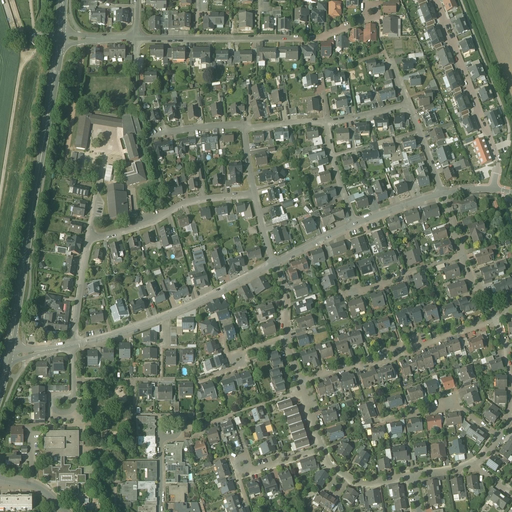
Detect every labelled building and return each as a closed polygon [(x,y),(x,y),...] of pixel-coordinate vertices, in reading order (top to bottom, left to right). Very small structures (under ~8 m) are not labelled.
[(165,0),(157,0),(157,5),(157,9),(165,9),(165,0)] [(453,0),(449,0),(447,1),(443,3),(446,12),(457,8),(453,0)] [(340,4),(330,4),(330,16),(331,16),(332,17),(333,17),(334,16),(340,15),(340,4)] [(420,9),(423,16),(434,12),(432,8),(431,4),(428,6),(420,9)] [(390,5),(383,5),(383,13),(387,13),(387,14),(391,14),(391,13),(395,13),(395,5),(390,5)] [(305,11),(295,11),(295,21),(300,21),(300,23),(305,23),(306,22),(306,16),(305,16),(305,11)] [(96,12),(91,12),(91,16),(90,16),(90,18),(91,18),(91,21),(99,21),(99,26),(104,26),(104,21),(105,21),(105,12),(96,12)] [(119,12),(118,12),(118,19),(116,19),(116,24),(128,24),(128,19),(128,13),(128,12),(119,12)] [(178,12),(168,12),(168,22),(172,21),(172,16),(178,16),(178,12)] [(317,12),(313,12),(313,17),(312,17),(312,18),(312,19),(313,20),(314,20),(315,20),(316,19),(317,19),(317,23),(323,23),(323,12),(317,12)] [(434,12),(423,16),(426,24),(434,21),(437,20),(435,16),(436,16),(434,12)] [(223,14),(211,15),(211,19),(213,19),(213,24),(223,24),(223,14)] [(455,17),(457,23),(463,20),(463,21),(464,20),(462,14),(455,17)] [(246,16),(240,16),(240,30),(252,30),(251,16),(246,16)] [(190,17),(179,17),(179,23),(179,30),(190,30),(190,17)] [(159,19),(150,19),(151,20),(151,30),(150,30),(159,31),(159,19)] [(211,19),(204,19),(204,31),(209,30),(209,29),(213,29),(213,24),(213,19),(211,19)] [(273,20),(265,20),(265,30),(273,30),(273,19),(273,20)] [(397,19),(383,19),(383,24),(384,24),(384,35),(388,35),(397,35),(397,19)] [(288,22),(284,22),(284,20),(279,20),(279,26),(280,26),(280,31),(288,31),(288,30),(288,22)] [(463,21),(463,20),(457,23),(454,24),(458,35),(467,31),(463,21)] [(374,27),(366,27),(366,35),(366,39),(367,39),(370,39),(370,41),(371,41),(372,42),(375,42),(375,37),(375,35),(374,35),(374,27)] [(427,32),(430,39),(441,35),(440,31),(439,31),(438,27),(435,29),(427,32)] [(358,31),(353,31),(351,33),(351,40),(353,41),(355,41),(356,42),(360,42),(360,34),(360,33),(358,31)] [(441,35),(430,39),(433,47),(441,44),(444,43),(443,39),(441,35)] [(341,37),(340,39),(336,39),(336,48),(338,48),(341,51),(343,50),(345,50),(345,48),(345,40),(345,39),(342,39),(341,37)] [(35,38),(34,39),(33,38),(29,43),(34,46),(39,41),(35,38)] [(475,51),(471,40),(464,43),(459,45),(463,55),(475,51)] [(328,44),(324,44),(324,45),(321,45),(321,55),(325,55),(325,57),(326,57),(328,59),(331,55),(330,54),(330,47),(330,44),(328,44)] [(163,48),(150,48),(150,58),(155,58),(155,59),(163,59),(163,52),(163,48)] [(310,49),(310,48),(305,48),(305,55),(305,58),(310,58),(310,62),(315,62),(315,53),(315,49),(310,49)] [(437,54),(440,61),(451,57),(450,53),(449,53),(448,49),(445,50),(437,54)] [(184,50),(173,50),(173,59),(173,61),(177,61),(177,59),(185,59),(184,50)] [(202,52),(202,50),(193,50),(193,58),(193,60),(194,60),(201,60),(201,66),(206,66),(209,66),(209,59),(209,52),(202,52)] [(286,50),(286,55),(286,60),(293,60),(293,61),(297,61),(297,50),(286,50)] [(99,51),(92,51),(92,60),(95,60),(95,63),(103,63),(103,57),(103,55),(99,55),(99,51)] [(265,52),(264,52),(264,60),(265,60),(275,60),(275,52),(265,52)] [(251,54),(240,54),(240,63),(251,63),(251,54)] [(451,57),(440,61),(443,69),(444,68),(451,66),(454,64),(453,61),(451,57)] [(376,61),(366,62),(367,73),(373,72),(372,67),(375,67),(375,65),(376,64),(376,61)] [(412,61),(402,62),(403,71),(413,70),(412,61)] [(471,64),(473,69),(480,67),(478,61),(471,64)] [(375,67),(372,67),(373,72),(373,75),(378,75),(379,75),(385,74),(384,73),(383,65),(375,67)] [(485,77),(481,66),(480,67),(473,69),(469,71),(473,81),(485,77)] [(336,70),(325,72),(326,80),(331,79),(330,78),(333,78),(333,75),(339,75),(338,72),(339,71),(339,70),(338,70),(338,69),(337,69),(336,69),(336,70)] [(390,72),(384,73),(385,74),(387,82),(391,81),(393,80),(390,72)] [(445,76),(448,84),(460,79),(458,75),(457,72),(454,73),(445,76)] [(339,75),(333,75),(333,78),(334,84),(341,82),(341,84),(341,82),(344,81),(345,83),(344,74),(339,75)] [(156,75),(145,75),(145,84),(156,84),(156,75)] [(315,77),(308,78),(309,84),(307,84),(308,89),(313,88),(314,88),(317,87),(316,84),(317,83),(317,81),(316,81),(315,77)] [(420,77),(409,78),(410,88),(415,87),(415,86),(419,85),(419,81),(420,81),(420,77)] [(460,79),(448,84),(451,91),(453,90),(460,88),(462,87),(461,84),(460,79)] [(285,85),(278,86),(279,94),(282,94),(282,95),(287,94),(285,85)] [(383,93),(375,95),(377,101),(378,104),(382,103),(382,102),(386,101),(386,100),(385,100),(384,93),(393,90),(392,88),(390,89),(390,88),(383,90),(383,93)] [(493,100),(489,89),(481,92),(478,93),(483,104),(493,100)] [(393,90),(384,93),(385,100),(386,100),(390,99),(390,100),(395,98),(393,90)] [(260,92),(253,94),(254,100),(255,100),(256,102),(255,102),(255,103),(265,100),(263,94),(261,95),(260,92)] [(279,94),(273,95),(274,105),(282,104),(283,102),(282,95),(282,94),(279,94)] [(369,94),(359,97),(361,105),(371,102),(369,94)] [(454,99),(457,106),(468,102),(467,98),(466,98),(465,94),(462,96),(454,99)] [(428,97),(418,98),(419,107),(423,106),(429,105),(428,97)] [(345,98),(334,101),(337,110),(348,108),(345,98)] [(317,101),(307,102),(308,114),(319,113),(317,101)] [(468,102),(457,106),(460,114),(468,111),(471,109),(470,106),(468,102)] [(260,103),(252,105),(252,108),(253,112),(262,110),(260,103)] [(215,106),(211,107),(212,118),(221,117),(219,106),(217,106),(217,104),(215,105),(215,106)] [(174,105),(163,107),(164,114),(167,114),(167,113),(176,112),(177,111),(176,109),(175,109),(175,108),(174,105)] [(239,106),(232,106),(232,112),(231,112),(231,117),(240,116),(240,112),(244,112),(244,106),(239,106)] [(196,108),(188,109),(189,120),(198,119),(196,108)] [(262,110),(253,112),(253,113),(254,113),(254,115),(255,120),(264,118),(262,110)] [(156,112),(147,115),(148,115),(151,124),(159,122),(156,112)] [(176,112),(167,113),(167,114),(169,122),(178,120),(177,120),(176,112)] [(502,126),(497,113),(492,115),(487,117),(492,130),(498,128),(502,126)] [(91,115),(81,114),(75,149),(85,151),(90,120),(122,125),(122,122),(91,116),(91,115)] [(130,116),(126,117),(125,116),(123,117),(123,118),(122,118),(122,122),(122,125),(123,138),(123,139),(126,150),(124,151),(125,153),(127,153),(130,161),(129,162),(138,159),(136,151),(138,151),(136,147),(135,147),(132,137),(132,136),(135,135),(135,136),(142,135),(136,114),(130,116)] [(432,114),(423,117),(427,128),(436,125),(432,114)] [(403,116),(394,116),(395,125),(404,124),(404,121),(403,116)] [(380,120),(373,121),(373,122),(375,128),(375,129),(387,128),(387,120),(385,120),(385,117),(380,118),(380,120)] [(477,131),(473,118),(470,119),(463,121),(463,122),(465,126),(464,127),(466,132),(467,132),(468,134),(477,131)] [(355,124),(354,125),(354,128),(351,129),(353,134),(354,142),(360,141),(360,134),(369,133),(368,125),(359,125),(359,124),(355,124)] [(317,130),(306,131),(307,140),(314,139),(315,144),(321,143),(320,138),(318,138),(317,130)] [(348,130),(336,131),(337,142),(343,142),(343,141),(348,140),(348,142),(349,142),(348,135),(348,130)] [(283,131),(274,132),(275,140),(280,140),(283,139),(283,140),(288,140),(287,135),(287,131),(283,131)] [(438,132),(430,134),(433,144),(436,143),(441,141),(438,132)] [(262,134),(259,134),(259,135),(253,136),(253,135),(254,144),(264,142),(262,134)] [(210,137),(204,137),(204,138),(200,138),(201,145),(204,145),(210,144),(211,144),(210,137)] [(188,139),(184,140),(184,141),(178,141),(179,148),(184,147),(192,146),(191,139),(188,139)] [(406,140),(401,141),(402,146),(403,152),(404,152),(416,149),(413,139),(406,141),(406,140)] [(441,141),(436,143),(438,149),(442,147),(446,146),(444,140),(443,140),(444,141),(441,141)] [(473,144),(481,166),(491,163),(482,140),(473,144)] [(168,142),(158,144),(160,153),(161,153),(165,152),(164,151),(169,150),(169,146),(168,142)] [(158,144),(154,144),(155,154),(156,154),(157,158),(158,161),(162,160),(162,157),(161,153),(160,153),(158,144)] [(389,145),(383,146),(384,156),(392,155),(395,155),(394,148),(394,145),(389,145)] [(378,148),(373,150),(372,150),(371,147),(370,148),(370,150),(371,151),(372,151),(372,152),(373,152),(376,152),(378,160),(381,160),(378,148)] [(399,147),(394,148),(395,155),(392,155),(392,159),(391,159),(392,164),(403,161),(401,154),(399,147)] [(437,152),(436,152),(439,159),(449,155),(447,149),(443,150),(437,152)] [(312,152),(309,153),(311,163),(317,161),(325,160),(325,159),(323,150),(312,152)] [(372,152),(362,153),(363,160),(363,162),(364,162),(374,161),(373,152),(372,152)] [(255,157),(257,166),(267,164),(265,153),(261,154),(262,156),(255,157)] [(419,155),(407,159),(409,167),(413,166),(412,162),(420,159),(419,155)] [(449,155),(439,159),(441,165),(442,165),(447,163),(451,162),(449,155)] [(350,157),(341,160),(343,168),(349,166),(353,165),(350,157)] [(325,160),(317,161),(319,167),(328,165),(326,159),(325,159),(325,160)] [(466,160),(460,162),(461,166),(462,170),(468,168),(466,160)] [(141,163),(131,166),(132,167),(128,168),(129,175),(124,176),(127,186),(146,181),(141,163)] [(241,165),(231,165),(232,174),(230,174),(231,177),(239,176),(239,174),(242,174),(241,165)] [(418,170),(417,170),(420,178),(426,176),(428,175),(425,167),(418,170)] [(452,169),(443,172),(447,182),(455,179),(452,169)] [(279,170),(272,172),(272,173),(268,174),(269,181),(270,181),(271,181),(274,183),(282,180),(279,170)] [(328,173),(318,175),(321,184),(331,181),(328,173)] [(263,175),(262,175),(262,176),(259,176),(260,183),(269,181),(268,174),(263,175)] [(231,177),(230,177),(231,177),(231,181),(231,186),(240,186),(240,185),(240,181),(239,181),(239,176),(231,177)] [(426,176),(420,178),(416,180),(419,188),(429,185),(426,176)] [(221,177),(212,178),(213,187),(221,186),(221,177)] [(196,181),(189,182),(190,191),(197,190),(196,181)] [(381,183),(374,185),(374,186),(375,185),(377,188),(375,188),(377,194),(385,191),(384,191),(381,183)] [(89,190),(75,186),(75,185),(70,184),(69,188),(74,189),(72,194),(87,197),(89,190)] [(404,184),(395,187),(397,195),(401,193),(401,194),(407,192),(404,184)] [(123,186),(107,188),(108,195),(107,195),(110,221),(128,219),(128,218),(138,217),(137,212),(132,212),(130,196),(126,197),(126,194),(123,194),(123,186)] [(176,187),(169,189),(171,197),(182,195),(180,186),(176,187)] [(329,189),(323,191),(325,196),(326,200),(332,198),(332,197),(335,195),(333,189),(330,191),(329,189)] [(276,190),(268,193),(270,198),(269,199),(270,202),(278,200),(276,190)] [(377,194),(375,195),(378,202),(383,201),(383,200),(387,199),(385,191),(377,194)] [(322,195),(314,198),(318,208),(325,205),(328,204),(327,204),(326,200),(325,196),(322,197),(322,195)] [(365,198),(355,202),(358,210),(363,208),(368,206),(365,198)] [(473,198),(458,203),(461,213),(476,208),(473,198)] [(243,204),(235,206),(237,214),(245,213),(244,205),(243,204)] [(249,204),(244,205),(245,213),(247,220),(252,218),(249,204)] [(308,213),(312,209),(308,205),(304,209),(308,213)] [(225,206),(215,208),(217,216),(227,214),(225,206)] [(436,206),(422,210),(423,212),(425,219),(426,219),(438,215),(439,216),(439,215),(439,214),(438,214),(436,206)] [(81,208),(75,207),(73,215),(80,216),(84,217),(85,209),(81,208)] [(208,209),(202,210),(203,210),(200,211),(199,211),(201,218),(206,217),(206,220),(206,219),(210,218),(210,219),(208,209)] [(276,209),(269,211),(272,220),(272,221),(281,218),(280,217),(279,213),(278,214),(276,209)] [(329,213),(332,223),(344,218),(341,209),(335,212),(334,211),(332,212),(329,213)] [(416,211),(404,215),(407,225),(418,221),(419,221),(417,215),(416,211)] [(328,212),(324,213),(325,216),(320,218),(324,227),(329,225),(329,224),(332,223),(329,213),(328,212)] [(286,215),(280,217),(281,218),(272,221),(271,221),(273,226),(280,223),(286,222),(288,221),(286,215)] [(186,217),(178,220),(180,228),(185,227),(185,226),(189,225),(186,217)] [(397,218),(387,222),(390,232),(400,228),(399,224),(397,218)] [(471,218),(462,221),(464,227),(467,226),(473,224),(471,218)] [(311,220),(301,224),(306,234),(312,232),(316,230),(311,220)] [(482,223),(473,225),(473,224),(467,226),(471,237),(474,245),(483,242),(480,233),(485,232),(482,223)] [(77,225),(72,224),(70,232),(81,234),(82,225),(77,224),(77,225)] [(168,228),(160,231),(162,240),(164,247),(172,245),(172,246),(173,246),(170,237),(168,228)] [(431,233),(432,235),(434,241),(447,237),(444,229),(431,233)] [(280,230),(273,232),(277,245),(284,242),(282,234),(280,230)] [(377,234),(372,236),(375,246),(375,247),(385,244),(381,233),(380,233),(377,234)] [(152,234),(144,236),(146,246),(154,244),(152,234)] [(177,235),(170,237),(173,246),(174,250),(181,248),(177,235)] [(81,241),(72,239),(72,240),(70,240),(68,239),(68,243),(67,248),(70,248),(72,249),(71,253),(69,253),(71,253),(79,255),(80,250),(80,245),(81,245),(80,245),(81,241)] [(136,239),(129,241),(131,249),(140,247),(139,242),(137,242),(136,239)] [(363,239),(351,243),(354,252),(356,256),(367,252),(363,239)] [(447,241),(439,243),(441,248),(438,250),(440,255),(444,254),(444,255),(452,252),(450,245),(449,245),(449,243),(448,244),(447,241)] [(343,242),(330,246),(330,247),(333,254),(335,253),(336,255),(337,255),(342,254),(344,254),(345,253),(346,252),(343,242)] [(118,244),(110,246),(113,256),(123,253),(122,247),(119,248),(118,244)] [(67,250),(56,248),(55,254),(71,256),(71,253),(69,253),(66,252),(67,250)] [(181,248),(174,250),(177,261),(183,258),(181,248)] [(258,249),(250,251),(246,252),(248,260),(256,258),(257,260),(261,258),(258,249)] [(317,252),(316,253),(311,254),(312,257),(314,264),(325,261),(321,250),(318,251),(317,252)] [(480,254),(474,256),(475,257),(478,266),(491,262),(491,260),(489,256),(492,256),(490,250),(480,254)] [(103,253),(96,251),(95,251),(96,251),(95,255),(94,260),(101,262),(103,253)] [(202,251),(190,255),(196,276),(205,274),(208,284),(210,283),(202,251)] [(218,252),(213,254),(212,255),(213,259),(214,260),(215,261),(214,262),(215,265),(216,265),(217,265),(218,268),(223,267),(220,257),(219,252),(218,252)] [(393,252),(385,255),(385,258),(381,259),(380,258),(379,259),(378,260),(378,262),(380,263),(382,262),(382,265),(387,264),(388,265),(397,262),(396,259),(393,252)] [(416,252),(406,255),(409,262),(408,264),(408,266),(410,267),(412,266),(413,264),(420,262),(418,257),(416,252)] [(242,259),(233,262),(233,265),(234,264),(236,268),(237,268),(239,267),(239,268),(244,266),(242,259)] [(76,262),(67,260),(66,265),(68,265),(67,269),(75,271),(76,262)] [(305,260),(291,265),(292,269),(294,274),(296,274),(308,270),(306,263),(305,260)] [(369,260),(359,264),(362,274),(372,271),(371,267),(369,260)] [(505,260),(496,263),(497,266),(494,267),(496,274),(504,271),(502,264),(506,263),(505,260)] [(233,265),(233,262),(228,263),(230,268),(230,270),(231,270),(232,274),(232,275),(238,273),(237,268),(236,268),(234,264),(233,265)] [(352,263),(346,265),(347,267),(350,266),(352,272),(355,271),(352,263)] [(347,267),(336,271),(339,278),(342,277),(343,280),(345,281),(349,280),(348,279),(354,278),(353,275),(352,272),(350,266),(347,267)] [(445,269),(443,270),(443,271),(444,275),(446,274),(448,279),(446,280),(446,281),(460,276),(456,266),(445,269)] [(218,268),(214,270),(217,278),(222,276),(222,275),(226,274),(224,267),(223,267),(218,268)] [(494,267),(487,269),(487,268),(480,270),(481,273),(482,273),(485,281),(491,279),(497,277),(496,274),(494,267)] [(292,269),(288,271),(291,282),(292,282),(298,280),(296,274),(294,274),(292,269)] [(196,276),(192,277),(193,281),(194,286),(195,287),(201,285),(202,288),(208,286),(207,284),(208,284),(205,274),(196,276)] [(424,275),(419,276),(420,277),(414,279),(415,282),(414,282),(415,284),(416,284),(417,288),(422,287),(422,288),(428,286),(424,275)] [(331,277),(321,280),(320,282),(321,284),(322,285),(323,284),(325,289),(329,288),(330,289),(334,287),(332,280),(331,277)] [(263,278),(260,280),(260,281),(256,283),(257,284),(252,287),(255,292),(260,290),(261,293),(270,288),(266,281),(265,282),(263,278)] [(72,283),(65,282),(64,292),(71,293),(72,287),(72,283)] [(451,287),(447,288),(451,299),(462,295),(467,293),(463,283),(451,287)] [(503,284),(494,287),(495,291),(495,292),(494,293),(495,294),(496,295),(496,294),(497,295),(509,291),(506,284),(506,283),(503,284)] [(154,284),(146,287),(151,298),(153,297),(157,295),(156,291),(157,291),(154,284)] [(171,287),(170,288),(171,291),(175,301),(180,299),(180,298),(177,291),(178,290),(176,285),(171,287)] [(300,287),(299,287),(299,288),(294,290),(297,298),(308,295),(305,287),(305,285),(300,287)] [(404,285),(392,289),(395,299),(407,295),(405,287),(404,285)] [(90,299),(99,297),(97,287),(88,289),(90,299)] [(143,287),(139,288),(140,293),(138,293),(140,299),(147,297),(143,287)] [(178,290),(177,291),(180,298),(184,296),(185,297),(189,295),(185,287),(178,290)] [(246,288),(238,292),(241,299),(244,299),(246,303),(252,300),(248,292),(246,288)] [(157,295),(153,297),(156,305),(160,304),(160,303),(165,301),(162,293),(157,295)] [(376,297),(375,295),(370,297),(373,307),(377,305),(378,308),(384,306),(383,302),(381,296),(376,297)] [(63,305),(59,305),(60,299),(47,297),(46,302),(49,302),(48,307),(56,309),(56,312),(62,313),(63,305)] [(357,303),(355,304),(354,301),(350,302),(351,303),(348,304),(349,308),(350,308),(351,312),(350,312),(352,316),(353,317),(355,317),(356,315),(355,314),(359,313),(364,312),(361,302),(361,300),(357,302),(357,303)] [(457,300),(451,302),(452,305),(454,311),(457,309),(460,309),(457,300)] [(465,303),(461,304),(463,310),(464,312),(471,310),(472,311),(473,312),(475,311),(476,310),(473,300),(465,303)] [(141,301),(130,305),(134,314),(145,310),(141,301)] [(217,301),(207,306),(208,308),(205,309),(207,313),(209,311),(210,313),(220,308),(221,308),(220,305),(217,301)] [(305,302),(294,306),(297,315),(310,311),(308,303),(307,301),(305,302)] [(328,305),(326,305),(330,319),(334,317),(335,322),(339,320),(339,319),(345,317),(343,310),(346,309),(344,304),(341,305),(339,301),(328,305)] [(117,306),(115,307),(115,308),(110,309),(115,322),(120,320),(120,319),(125,317),(124,313),(122,314),(121,310),(124,309),(121,302),(116,303),(117,306)] [(452,305),(441,309),(444,318),(451,315),(452,319),(454,320),(459,318),(457,314),(456,314),(455,311),(457,310),(457,309),(454,311),(452,305)] [(266,308),(260,310),(261,314),(260,315),(260,316),(262,315),(263,319),(265,318),(274,315),(271,306),(266,308)] [(435,307),(431,309),(431,306),(424,308),(424,309),(425,313),(427,318),(428,318),(429,320),(431,321),(432,320),(433,319),(438,318),(435,307)] [(124,309),(121,310),(122,314),(124,313),(125,317),(129,316),(127,308),(124,309)] [(412,310),(410,311),(413,317),(414,322),(418,321),(418,322),(422,321),(420,315),(422,314),(420,308),(412,310)] [(226,310),(216,314),(219,322),(229,319),(226,310)] [(101,313),(90,316),(92,325),(96,324),(103,322),(101,313)] [(216,314),(210,317),(211,322),(214,321),(214,324),(219,322),(216,314)] [(242,315),(235,317),(237,322),(236,323),(237,324),(239,328),(247,326),(245,318),(243,314),(242,315)] [(401,315),(396,316),(398,325),(402,323),(403,326),(408,325),(405,316),(404,314),(401,315)] [(56,317),(50,316),(49,316),(49,322),(48,322),(47,332),(55,333),(55,332),(67,334),(68,324),(64,324),(64,322),(61,322),(62,318),(56,317)] [(311,317),(296,322),(299,329),(299,331),(303,330),(314,326),(311,317)] [(387,319),(376,322),(378,328),(379,331),(390,327),(389,325),(387,319)] [(193,320),(186,320),(182,320),(182,328),(182,329),(189,329),(189,330),(190,330),(190,329),(193,329),(193,330),(194,330),(194,324),(194,320),(193,320)] [(211,322),(200,326),(202,332),(205,331),(206,331),(207,331),(208,335),(211,333),(212,335),(213,336),(216,335),(217,334),(216,332),(217,332),(214,324),(214,321),(211,322)] [(268,325),(262,327),(264,332),(266,333),(267,333),(268,336),(276,333),(273,324),(273,323),(268,325)] [(371,324),(369,325),(368,324),(367,325),(363,327),(363,328),(364,332),(365,331),(366,334),(369,333),(370,334),(369,335),(370,336),(371,337),(372,336),(375,335),(373,329),(374,329),(373,323),(371,324)] [(232,326),(224,329),(228,341),(233,340),(232,337),(235,336),(232,326)] [(357,332),(346,335),(349,346),(350,346),(353,346),(353,345),(356,344),(356,346),(362,344),(359,335),(358,331),(357,332)] [(156,334),(145,334),(145,344),(155,344),(155,338),(157,338),(156,334)] [(306,335),(297,339),(300,348),(309,344),(307,337),(306,335)] [(346,335),(339,338),(340,341),(339,342),(339,343),(335,344),(338,352),(341,351),(342,353),(344,354),(347,353),(345,348),(350,347),(349,346),(346,335)] [(481,337),(478,338),(478,340),(475,341),(478,350),(483,349),(482,345),(484,344),(483,341),(482,337),(481,337)] [(129,344),(120,344),(120,357),(125,357),(125,359),(130,359),(130,348),(133,348),(132,341),(129,341),(129,344)] [(457,341),(454,342),(454,343),(451,344),(454,354),(460,351),(459,347),(457,341)] [(475,341),(471,342),(471,341),(467,342),(468,346),(469,349),(471,348),(473,352),(478,350),(475,341)] [(215,346),(214,343),(206,346),(209,355),(214,353),(220,351),(218,346),(215,346)] [(448,346),(447,346),(447,344),(443,345),(443,347),(446,355),(449,354),(450,355),(454,354),(451,343),(448,344),(448,346)] [(321,348),(318,349),(320,355),(321,354),(322,359),(333,356),(329,345),(321,348)] [(443,347),(436,349),(439,359),(447,357),(446,355),(443,347)] [(435,348),(432,349),(432,350),(428,352),(432,363),(436,361),(436,360),(439,359),(436,349),(435,348)] [(113,349),(109,349),(109,350),(103,350),(104,360),(109,360),(109,361),(114,361),(113,349)] [(155,350),(145,350),(145,355),(144,355),(144,360),(157,360),(157,356),(156,356),(155,350)] [(314,350),(301,354),(304,363),(312,360),(313,361),(318,360),(316,356),(314,350)] [(186,352),(183,352),(183,351),(180,351),(180,363),(192,363),(192,352),(189,352),(189,351),(188,351),(187,351),(186,351),(186,352)] [(94,353),(88,353),(88,364),(93,364),(93,366),(97,366),(97,358),(97,352),(94,352),(94,353)] [(176,352),(171,352),(171,354),(166,354),(166,364),(171,364),(171,365),(176,365),(176,352)] [(429,354),(421,356),(426,370),(433,367),(432,363),(428,352),(429,354)] [(277,353),(268,356),(273,371),(269,373),(271,379),(276,395),(285,392),(277,367),(281,366),(277,353)] [(421,356),(416,358),(416,360),(414,361),(417,369),(418,371),(422,370),(422,371),(426,370),(421,356)] [(222,358),(214,360),(214,361),(211,361),(207,362),(207,363),(204,364),(206,368),(208,367),(210,371),(217,369),(222,368),(227,365),(225,360),(223,361),(222,358)] [(494,361),(489,363),(491,371),(496,369),(497,371),(503,369),(500,359),(494,361)] [(46,360),(46,364),(36,364),(37,375),(42,375),(43,379),(50,379),(50,373),(50,365),(50,360),(46,360)] [(63,360),(53,360),(53,365),(53,370),(53,371),(63,371),(63,360)] [(414,361),(410,362),(411,364),(407,365),(410,373),(414,372),(414,370),(417,369),(414,361)] [(404,366),(403,362),(399,363),(404,378),(411,376),(410,373),(407,365),(404,366)] [(157,363),(144,363),(144,367),(147,367),(147,370),(146,370),(146,376),(156,376),(155,373),(156,373),(157,372),(156,371),(156,367),(157,367),(157,363)] [(471,367),(459,371),(461,377),(472,374),(471,371),(472,369),(471,367)] [(391,368),(386,369),(387,371),(384,373),(384,374),(387,382),(392,380),(393,380),(392,377),(394,377),(395,375),(393,371),(392,371),(391,368)] [(381,376),(380,371),(375,373),(375,374),(379,383),(381,383),(382,384),(387,382),(384,374),(381,376)] [(353,377),(350,378),(348,373),(344,374),(346,379),(350,390),(354,388),(353,386),(356,385),(353,377)] [(244,376),(243,374),(235,377),(235,378),(238,387),(246,384),(247,384),(248,388),(253,386),(249,374),(244,376)] [(375,374),(372,375),(372,374),(371,374),(369,374),(367,375),(371,385),(373,384),(374,385),(379,383),(375,374)] [(472,374),(461,377),(463,383),(475,379),(474,377),(472,376),(472,374)] [(361,377),(360,377),(361,381),(364,389),(364,388),(368,387),(368,385),(370,385),(371,387),(371,385),(367,375),(361,377)] [(506,377),(496,377),(496,383),(497,383),(497,388),(499,388),(505,388),(507,388),(507,383),(506,383),(506,377)] [(451,378),(442,381),(445,391),(452,388),(451,388),(452,387),(451,383),(452,382),(451,378)] [(337,379),(329,381),(330,383),(333,391),(340,389),(338,381),(337,379)] [(342,380),(338,381),(340,389),(342,394),(345,391),(350,390),(346,379),(342,380)] [(231,380),(224,382),(225,383),(221,384),(224,394),(227,393),(228,394),(232,392),(232,391),(235,390),(234,387),(231,381),(231,380)] [(433,381),(427,383),(428,387),(426,388),(429,396),(435,394),(434,391),(437,390),(435,385),(434,381),(433,381)] [(319,386),(318,382),(315,383),(320,398),(326,396),(322,385),(319,386)] [(327,384),(322,385),(326,396),(333,394),(333,391),(330,383),(327,384)] [(209,387),(206,388),(206,387),(202,388),(203,391),(198,392),(198,397),(199,400),(205,398),(205,397),(210,396),(211,400),(217,398),(213,387),(212,386),(213,385),(210,384),(208,386),(209,387)] [(192,385),(180,385),(180,394),(184,395),(192,395),(192,385)] [(151,386),(139,386),(139,395),(143,395),(143,397),(151,397),(151,389),(151,386)] [(419,386),(417,387),(416,389),(414,390),(417,400),(423,398),(421,393),(419,386)] [(172,388),(158,388),(158,389),(155,389),(155,395),(158,395),(158,399),(164,398),(165,400),(171,400),(172,400),(172,397),(172,388)] [(474,388),(466,391),(467,396),(475,394),(478,393),(476,388),(474,388)] [(44,389),(33,389),(33,390),(34,390),(34,397),(32,397),(44,397),(44,389)] [(414,390),(411,391),(409,390),(407,391),(409,396),(411,402),(417,400),(414,390)] [(499,393),(495,393),(495,399),(496,399),(496,400),(497,400),(497,404),(506,404),(506,394),(505,394),(499,393)] [(467,396),(465,397),(468,406),(478,403),(475,394),(467,396)] [(32,397),(31,397),(31,405),(35,405),(44,405),(45,405),(45,397),(44,397),(32,397)] [(395,398),(387,400),(390,409),(402,405),(400,399),(399,397),(396,398),(395,398)] [(290,401),(277,405),(279,413),(283,412),(292,409),(290,401)] [(370,405),(361,408),(362,410),(360,411),(362,415),(373,411),(372,405),(371,404),(370,405)] [(44,405),(35,405),(34,413),(44,413),(44,405)] [(292,409),(283,412),(286,420),(299,415),(296,407),(292,409)] [(261,409),(252,412),(256,423),(265,420),(261,409)] [(490,409),(487,413),(484,417),(493,423),(499,416),(496,414),(490,409)] [(329,411),(321,414),(324,424),(337,419),(334,411),(334,410),(329,411)] [(373,411),(362,415),(363,419),(364,418),(365,421),(371,419),(376,418),(373,411)] [(44,413),(34,413),(35,420),(35,421),(38,421),(44,421),(44,413)] [(455,414),(450,415),(449,416),(446,416),(447,426),(461,424),(459,414),(456,415),(455,414)] [(299,415),(286,420),(288,428),(301,424),(299,415)] [(434,418),(427,419),(429,430),(431,430),(432,433),(438,432),(438,429),(440,428),(438,417),(434,417),(434,418)] [(154,426),(154,418),(147,418),(142,418),(136,418),(136,424),(149,424),(149,437),(155,437),(154,430),(155,429),(156,429),(156,428),(156,427),(155,426),(154,426)] [(421,420),(417,420),(417,421),(410,422),(411,425),(412,432),(413,433),(416,432),(416,431),(416,430),(422,429),(421,420)] [(231,423),(220,426),(222,433),(223,435),(225,435),(234,432),(231,423)] [(400,423),(390,425),(392,434),(396,434),(396,435),(401,434),(402,434),(400,427),(400,423)] [(301,424),(288,428),(291,436),(304,432),(301,424)] [(464,430),(463,431),(466,434),(471,427),(468,424),(464,430)] [(264,427),(255,430),(259,441),(268,438),(265,428),(264,426),(264,427)] [(488,438),(472,426),(471,427),(466,434),(466,435),(471,438),(472,437),(483,445),(488,438)] [(336,428),(327,431),(327,434),(327,435),(328,437),(329,438),(330,442),(341,439),(340,435),(342,434),(340,427),(336,428)] [(23,432),(17,432),(17,428),(11,428),(11,439),(15,439),(15,443),(23,443),(23,432)] [(382,428),(380,430),(377,431),(379,441),(385,440),(384,428),(382,428)] [(215,430),(206,434),(209,443),(210,446),(216,444),(217,444),(216,441),(219,440),(217,435),(215,430)] [(374,431),(373,430),(370,430),(372,442),(376,442),(379,441),(377,431),(374,431)] [(46,451),(46,458),(61,458),(61,469),(60,468),(52,468),(52,467),(46,467),(44,469),(44,476),(48,475),(49,482),(59,482),(59,483),(58,483),(58,491),(70,491),(70,489),(71,489),(71,495),(78,495),(78,484),(85,484),(85,476),(79,477),(79,475),(80,475),(82,474),(82,470),(77,470),(76,471),(69,471),(69,470),(71,468),(71,466),(64,466),(64,458),(79,457),(79,446),(77,446),(77,443),(79,443),(79,432),(64,432),(64,433),(61,433),(61,432),(46,432),(46,439),(44,439),(44,447),(44,448),(44,449),(44,451),(46,451)] [(304,432),(291,436),(294,444),(307,440),(304,432)] [(155,445),(155,437),(149,437),(138,438),(139,445),(148,445),(148,454),(155,454),(155,448),(155,445)] [(307,440),(294,444),(296,452),(309,447),(307,440)] [(199,442),(198,442),(195,443),(197,446),(194,450),(196,454),(194,457),(195,459),(197,460),(199,459),(198,458),(203,457),(203,456),(207,455),(204,448),(202,441),(201,441),(201,442),(199,442)] [(183,444),(176,444),(176,446),(166,446),(166,452),(175,452),(175,456),(175,464),(181,464),(181,451),(189,447),(187,442),(184,442),(183,444)] [(268,444),(261,447),(264,456),(275,452),(273,447),(277,445),(276,442),(268,444)] [(460,442),(453,443),(454,448),(450,449),(451,456),(456,455),(456,457),(458,456),(464,455),(465,455),(463,447),(461,447),(460,442)] [(346,446),(343,444),(342,446),(337,454),(346,459),(352,450),(346,446)] [(425,444),(413,446),(414,454),(415,456),(420,456),(420,455),(426,454),(425,444)] [(361,445),(357,453),(360,455),(362,452),(362,453),(365,448),(361,445)] [(439,446),(433,447),(434,454),(433,456),(433,458),(434,459),(436,459),(438,457),(445,456),(443,448),(443,445),(439,446)] [(511,454),(511,450),(506,446),(499,455),(503,458),(507,461),(508,460),(511,454)] [(401,448),(393,449),(394,458),(396,457),(397,461),(405,460),(407,460),(406,455),(406,453),(405,453),(404,449),(402,449),(401,448)] [(360,455),(355,464),(362,468),(365,464),(366,464),(367,462),(367,461),(369,457),(362,453),(362,452),(360,455)] [(14,454),(14,458),(9,458),(9,462),(10,462),(10,466),(20,466),(20,462),(21,462),(21,458),(16,458),(16,454),(14,454)] [(175,456),(171,458),(166,458),(166,464),(168,464),(175,464),(175,456)] [(502,460),(497,457),(495,459),(502,464),(503,465),(505,462),(502,460)] [(313,458),(300,462),(303,471),(309,469),(316,467),(316,466),(313,458)] [(495,459),(494,460),(492,459),(487,465),(494,471),(496,468),(498,470),(502,464),(495,459)] [(386,460),(378,461),(380,471),(390,470),(388,460),(386,460)] [(156,462),(136,463),(137,468),(149,468),(149,479),(155,479),(155,472),(157,472),(156,462)] [(225,462),(215,465),(218,473),(227,470),(225,462)] [(133,464),(130,464),(130,463),(123,463),(123,470),(128,470),(128,479),(132,479),(132,483),(137,483),(137,468),(136,463),(133,463),(133,464)] [(175,464),(168,464),(168,472),(177,471),(177,475),(183,475),(183,468),(184,468),(184,464),(181,464),(175,464)] [(227,470),(218,473),(220,479),(220,480),(225,478),(230,476),(227,470)] [(286,472),(285,474),(281,475),(280,474),(279,475),(278,476),(281,484),(283,490),(288,488),(288,490),(293,489),(290,479),(288,473),(287,472),(286,472)] [(322,474),(320,474),(320,473),(316,474),(316,476),(317,479),(315,482),(317,483),(317,484),(317,485),(320,487),(322,486),(327,478),(326,477),(327,476),(325,474),(325,475),(322,474)] [(270,476),(267,477),(267,479),(262,480),(266,494),(271,492),(274,495),(277,494),(275,486),(273,481),(272,482),(270,476)] [(477,477),(467,479),(469,489),(473,488),(473,491),(478,490),(479,490),(478,485),(477,477)] [(461,480),(451,481),(453,495),(457,494),(458,495),(463,494),(462,485),(461,480)] [(155,482),(137,483),(137,487),(137,491),(137,499),(146,499),(148,499),(155,499),(155,482)] [(253,483),(246,485),(250,496),(253,495),(255,496),(260,494),(258,488),(256,482),(253,483)] [(430,483),(427,483),(429,496),(439,494),(438,486),(437,487),(436,482),(437,482),(430,483)] [(132,483),(127,483),(127,486),(122,486),(122,495),(130,495),(130,501),(137,501),(137,499),(137,491),(137,487),(137,483),(132,483)] [(227,485),(222,487),(222,489),(222,491),(222,494),(225,495),(235,492),(232,483),(227,485)] [(188,484),(177,484),(177,487),(169,487),(169,494),(177,494),(177,498),(175,498),(176,504),(183,504),(183,494),(188,494),(188,488),(188,484)] [(463,494),(458,495),(459,499),(466,498),(464,485),(462,485),(463,494)] [(398,487),(392,488),(393,490),(394,501),(405,499),(405,500),(404,494),(403,487),(398,487)] [(493,488),(486,497),(491,501),(498,492),(493,488)] [(358,495),(349,489),(342,499),(352,505),(358,495)] [(377,491),(368,493),(369,502),(370,506),(379,504),(377,491)] [(510,501),(498,492),(491,501),(495,503),(494,504),(499,508),(500,507),(503,510),(510,501)] [(329,497),(322,493),(319,498),(317,497),(314,501),(316,502),(320,505),(323,507),(329,497)] [(429,496),(428,496),(428,499),(429,501),(430,501),(430,507),(441,505),(439,494),(429,496)] [(7,498),(0,498),(0,510),(32,510),(32,497),(29,497),(29,498),(21,498),(21,497),(18,497),(18,498),(10,498),(10,497),(7,497),(7,498)] [(330,511),(337,502),(329,497),(323,507),(323,508),(330,511)] [(235,498),(227,501),(228,504),(225,505),(227,510),(239,505),(237,498),(235,498)] [(405,499),(394,501),(396,511),(397,511),(401,511),(406,510),(405,500),(405,499)]
